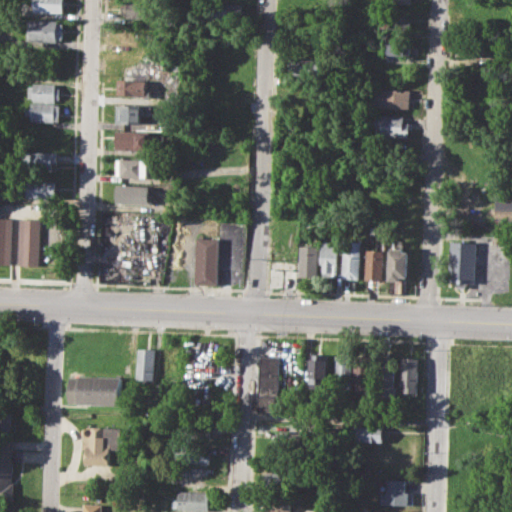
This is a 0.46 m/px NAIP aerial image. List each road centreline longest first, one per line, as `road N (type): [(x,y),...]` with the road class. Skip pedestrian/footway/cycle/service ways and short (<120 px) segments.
road 1 (secondary): [(0,303),(511,324)]
road 2 (residential): [(439,0),(427,322)]
road 3 (residential): [(268,0),(255,315)]
road 4 (residential): [(95,0),(83,307)]
road 5 (residential): [(57,306),(50,511)]
road 6 (residential): [(249,315),(241,511)]
road 7 (residential): [(439,322),(433,511)]
